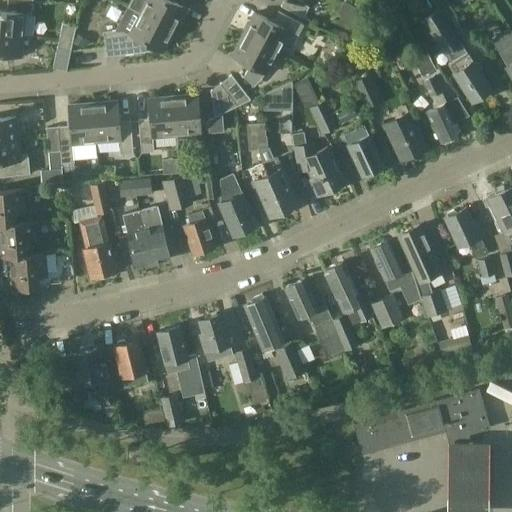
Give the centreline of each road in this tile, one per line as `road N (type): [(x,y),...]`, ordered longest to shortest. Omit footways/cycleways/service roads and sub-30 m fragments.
road 1 (residential): [(49,321),(241,271),(511,145)]
road 2 (residential): [(0,89),(160,76),(197,54),(225,0)]
road 3 (primary): [(166,511),(0,460)]
